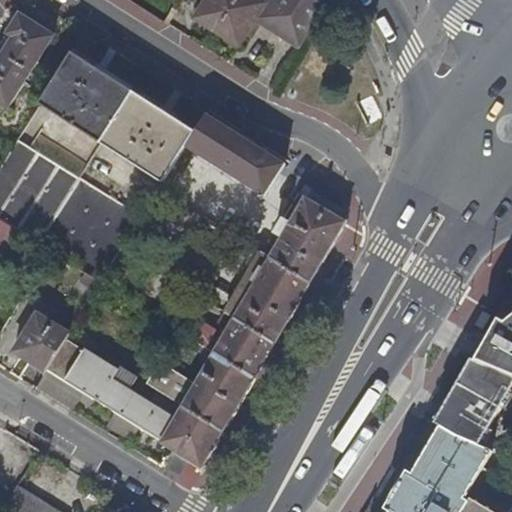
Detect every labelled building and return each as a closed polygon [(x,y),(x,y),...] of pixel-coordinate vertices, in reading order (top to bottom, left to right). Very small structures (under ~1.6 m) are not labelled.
[(217,29),(234,0),(206,0),(196,16),(217,29)] [(277,30),(295,0),(271,0),(271,1),(269,0),(266,0),(265,0),(234,0),(217,29),(240,43),(257,16),(277,30)] [(300,45),(326,6),(320,0),(295,0),(277,30),(300,45)] [(0,49),(32,70),(55,36),(21,13),(0,44),(0,49)] [(0,101),(8,106),(32,70),(0,49),(0,101)] [(53,110),(85,60),(71,52),(39,102),(53,110)] [(101,140),(133,90),(85,60),(53,110),(101,140)] [(150,170),(181,120),(133,90),(101,140),(150,170)] [(195,129),(187,143),(216,161),(218,162),(219,162),(221,162),(222,161),(223,160),(224,159),(235,141),(230,137),(232,134),(232,133),(233,132),(233,131),(233,129),(232,128),(231,127),(230,126),(207,111),(195,129)] [(187,143),(195,129),(181,120),(150,170),(164,179),(187,143)] [(268,149),(230,126),(231,127),(232,128),(233,129),(233,131),(233,132),(232,133),(232,134),(230,137),(235,141),(224,159),(223,160),(222,161),(221,162),(219,162),(218,162),(216,161),(237,174),(235,173),(235,172),(234,171),(234,170),(234,168),(234,167),(235,166),(246,147),(258,155),(260,151),(261,150),(262,149),(264,148),(265,148),(267,149),(268,149)] [(0,217),(38,241),(80,175),(17,137),(0,163),(0,217)] [(237,174),(265,192),(285,160),(268,149),(267,149),(265,148),(264,148),(262,149),(261,150),(260,151),(258,155),(246,147),(235,166),(234,167),(234,168),(234,170),(234,171),(235,172),(235,173),(237,174)] [(189,154),(184,169),(205,176),(210,161),(189,154)] [(101,280),(143,213),(80,175),(38,241),(71,261),(85,270),(101,280)] [(312,278),(348,217),(307,193),(291,219),(285,215),(277,228),(283,232),(270,254),(312,278)] [(0,247),(9,252),(21,232),(0,220),(0,247)] [(270,254),(262,249),(226,309),(235,314),(256,278),(253,276),(261,264),(264,265),(270,254)] [(289,317),(312,278),(270,254),(264,265),(261,264),(253,276),(256,278),(235,314),(276,339),(289,317)] [(101,280),(85,270),(79,280),(95,290),(101,280)] [(66,337),(69,332),(37,313),(18,343),(32,352),(28,359),(46,370),(47,367),(66,337)] [(256,373),(276,339),(235,314),(215,348),(256,373)] [(503,328),(478,371),(511,384),(511,330),(510,332),(503,328)] [(118,369),(66,337),(47,367),(162,437),(161,440),(172,446),(203,464),(225,427),(183,402),(175,415),(113,377),(118,369)] [(237,406),(256,373),(215,348),(183,402),(225,427),(237,406)] [(162,437),(47,367),(46,370),(36,386),(161,464),(172,446),(161,440),(162,437)] [(511,384),(478,371),(473,368),(473,369),(437,430),(463,445),(482,453),(511,401),(511,384)] [(485,511),(466,499),(493,457),(482,453),(463,445),(437,430),(428,425),(397,475),(401,478),(382,509),(377,506),(373,511),(485,511)] [(65,511),(21,484),(5,509),(10,511),(65,511)]
